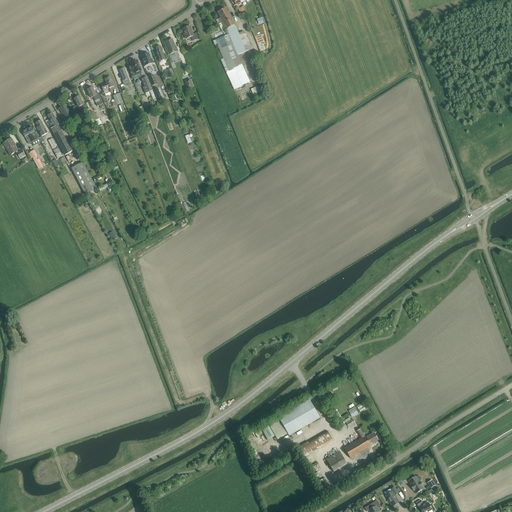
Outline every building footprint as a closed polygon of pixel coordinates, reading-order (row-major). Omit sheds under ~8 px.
[(213,42),(216,49),(218,48),(223,59),(221,60),(234,89),(236,88),(249,83),(237,55),(253,50),(244,32),(238,34),(235,25),(226,9),(218,13),(221,18),(219,19),(216,21),(218,25),(221,23),(225,31),(227,35),(215,40),(213,42)] [(190,27),(182,29),(183,32),(183,33),(184,35),(185,36),(186,39),(190,38),(191,38),(192,42),(198,39),(196,34),(193,35),(190,27)] [(172,40),(164,43),(169,55),(178,52),(176,46),(175,47),(172,40)] [(155,53),(157,58),(158,62),(165,60),(160,46),(155,48),(157,53),(155,53)] [(148,54),(141,56),(145,67),(153,63),(152,60),(151,60),(148,54)] [(131,65),(128,67),(132,78),(141,74),(140,72),(141,71),(137,61),(136,61),(135,61),(134,62),(133,63),(131,64),(131,65)] [(119,71),(123,81),(122,81),(124,86),(130,84),(124,69),(119,71)] [(153,75),(148,77),(152,86),(157,85),(153,75)] [(103,91),(106,90),(114,87),(110,77),(105,80),(107,84),(101,86),(103,91)] [(144,88),(143,88),(145,94),(150,92),(152,91),(147,77),(141,80),(142,82),(144,88)] [(187,89),(193,87),(190,79),(184,81),(187,89)] [(253,94),(262,91),(260,85),(251,89),(253,94)] [(103,104),(101,101),(100,99),(98,93),(95,94),(93,89),(92,89),(92,88),(89,89),(89,90),(87,91),(91,98),(93,97),(95,101),(99,100),(100,102),(95,103),(97,107),(103,104)] [(160,102),(166,100),(162,90),(156,92),(160,102)] [(119,94),(113,96),(116,105),(122,103),(119,94)] [(81,106),(83,105),(79,97),(74,99),(80,111),(83,109),(81,106)] [(66,105),(59,109),(66,121),(72,117),(66,105)] [(135,125),(138,124),(133,110),(130,112),(135,125)] [(50,120),(46,122),(50,130),(51,129),(65,156),(72,152),(58,126),(59,125),(52,113),(47,116),(50,120)] [(41,121),(36,123),(38,127),(36,128),(39,133),(41,137),(42,137),(44,136),(48,134),(45,129),(41,121)] [(27,129),(22,132),(25,138),(28,137),(29,139),(27,140),(27,141),(28,144),(31,143),(33,146),(41,142),(39,138),(36,133),(35,134),(32,127),(27,129)] [(92,136),(94,135),(98,132),(96,127),(91,129),(85,132),(88,138),(89,137),(90,141),(94,139),(92,136)] [(81,130),(76,133),(79,140),(85,137),(81,130)] [(11,155),(16,152),(20,159),(25,156),(22,151),(18,153),(13,144),(14,143),(11,139),(3,144),(11,155)] [(56,144),(53,139),(48,141),(52,150),(57,147),(56,144)] [(57,148),(53,150),(57,159),(62,157),(57,148)] [(30,153),(30,154),(28,155),(30,158),(32,158),(38,170),(43,167),(34,151),(30,153)] [(85,195),(96,190),(82,163),(71,169),(85,195)] [(99,188),(100,191),(107,188),(109,192),(112,191),(109,184),(109,183),(107,179),(108,179),(106,175),(104,176),(102,172),(98,174),(99,176),(93,179),(95,183),(97,182),(96,181),(105,177),(106,180),(105,181),(107,184),(99,188)] [(277,440),(288,434),(289,436),(319,418),(309,400),(268,424),(277,440)] [(355,423),(353,419),(346,423),(348,427),(355,423)] [(268,440),(274,437),(266,424),(260,428),(268,440)] [(350,459),(371,446),(370,446),(378,441),(373,433),(366,438),(360,429),(357,432),(361,439),(344,449),(350,459)] [(302,458),(332,441),(327,431),(296,449),(302,458)] [(334,473),(346,465),(339,452),(326,460),(334,473)] [(356,476),(368,470),(364,464),(353,471),(356,476)] [(416,494),(423,489),(421,487),(422,486),(420,482),(419,483),(419,482),(420,481),(421,481),(421,479),(421,478),(421,477),(420,477),(419,476),(417,477),(416,478),(415,477),(408,481),(411,485),(410,486),(413,492),(414,491),(416,494)] [(387,502),(389,503),(392,507),(399,503),(395,496),(398,493),(394,488),(391,490),(392,492),(385,496),(388,500),(387,502)] [(416,503),(419,508),(421,511),(425,511),(427,511),(432,511),(435,511),(431,505),(430,506),(428,503),(423,506),(420,501),(416,503)]
